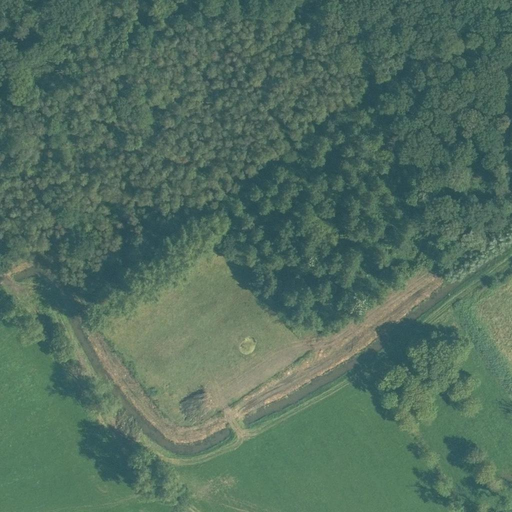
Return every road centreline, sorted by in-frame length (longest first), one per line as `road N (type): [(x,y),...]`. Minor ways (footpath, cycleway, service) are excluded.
road 1 (track): [(511,257),(375,362),(224,447),(194,459),(136,459)]
road 2 (track): [(196,511),(136,459),(0,275)]
